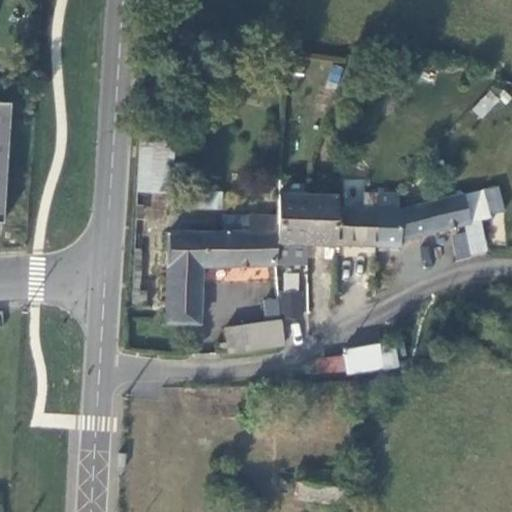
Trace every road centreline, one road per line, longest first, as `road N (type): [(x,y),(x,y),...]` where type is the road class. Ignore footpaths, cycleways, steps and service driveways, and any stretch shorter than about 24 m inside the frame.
road 1 (residential): [(101,373),(286,359),(407,298),(468,274),(511,270)]
road 2 (tertiary): [(134,0),(110,280)]
road 3 (tertiary): [(101,373),(93,511)]
